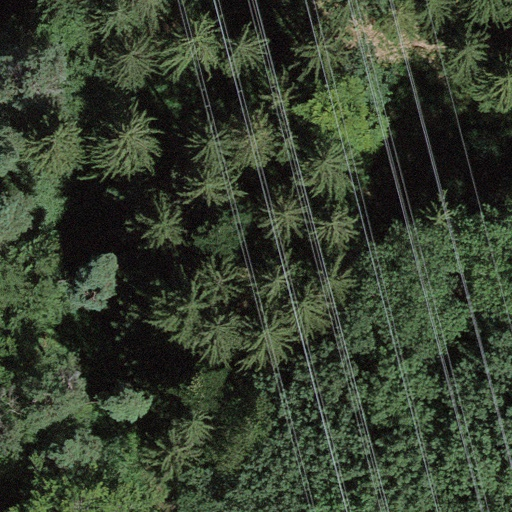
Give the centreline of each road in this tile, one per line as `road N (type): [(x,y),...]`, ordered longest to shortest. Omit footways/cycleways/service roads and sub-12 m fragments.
road 1 (track): [(511,272),(440,284),(335,325),(250,383),(154,511)]
road 2 (track): [(250,383),(148,0)]
